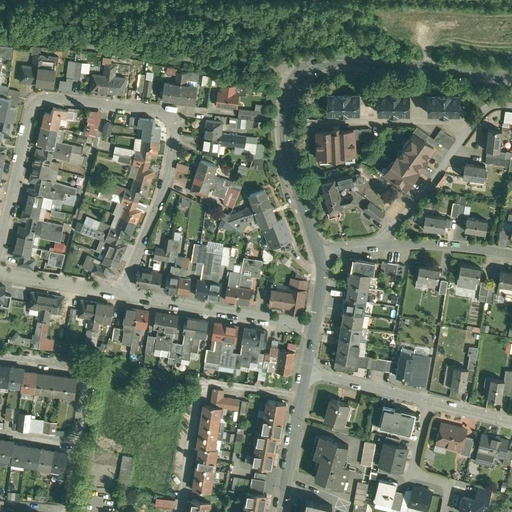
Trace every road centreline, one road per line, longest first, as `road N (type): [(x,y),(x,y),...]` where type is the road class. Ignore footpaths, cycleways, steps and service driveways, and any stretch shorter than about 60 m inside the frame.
road 1 (residential): [(0,246),(30,108),(39,99),(170,116),(165,174),(120,293)]
road 2 (residential): [(511,80),(333,61),(301,72),(285,107),(286,145),(320,248)]
road 3 (residential): [(0,433),(75,437),(86,382),(84,370),(66,363),(0,355)]
road 4 (residential): [(181,511),(203,384),(299,398)]
road 5 (residential): [(376,244),(482,112),(511,105)]
road 6 (residential): [(314,325),(120,293)]
road 7 (residential): [(445,509),(448,485),(413,473),(429,400)]
road 8 (residential): [(511,255),(376,244)]
road 9 (residential): [(429,400),(305,370)]
road 10 (residential): [(120,293),(0,272)]
